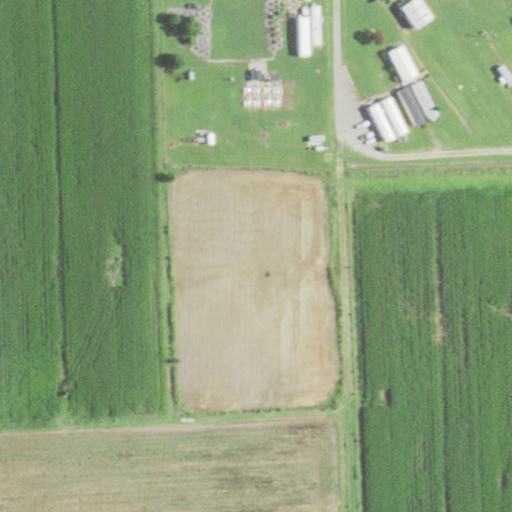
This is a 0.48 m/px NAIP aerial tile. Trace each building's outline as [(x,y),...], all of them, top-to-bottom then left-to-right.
[(308,0),(309,7),(306,7),(306,13),(303,13),(303,7),(299,7),(299,0),(308,0)] [(417,0),(429,16),(412,28),(397,7),(406,0),(417,0)] [(317,20),(318,43),(311,43),(310,36),(305,36),(306,53),(297,54),(295,16),(305,15),(305,32),(310,32),(309,5),(316,5),(317,20)] [(401,79),(386,51),(400,44),(414,72),(401,79)] [(510,77),(506,80),(496,67),(500,64),(510,77)] [(251,79),(251,68),(259,68),(259,79),(251,79)] [(428,117),(411,85),(419,81),(436,113),(428,117)] [(415,124),(397,91),(405,87),(422,120),(415,124)] [(386,96),(404,130),(396,134),(383,108),(378,111),(391,136),(383,140),(366,107),(374,102),(377,108),(381,106),(378,100),(386,96)]
